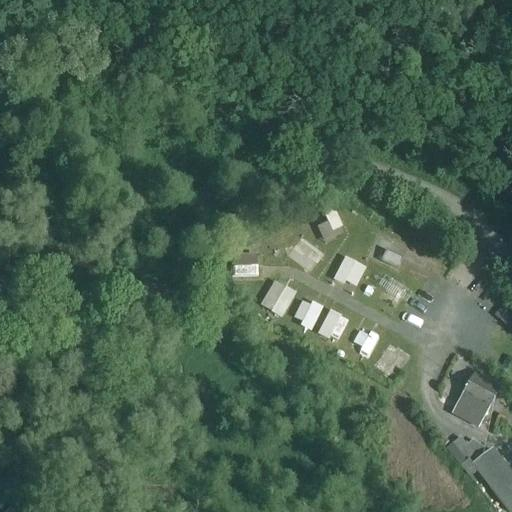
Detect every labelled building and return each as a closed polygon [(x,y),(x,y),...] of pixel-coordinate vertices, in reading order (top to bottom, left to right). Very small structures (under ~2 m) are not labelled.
[(289,255),(308,271),(323,253),(304,238),(289,255)] [(339,279),(359,287),(365,271),(346,262),(339,279)] [(381,297),(398,305),(406,289),(389,281),(381,297)] [(284,319),(297,293),(275,283),(262,308),(284,319)] [(302,302),(294,324),(314,331),(322,309),(302,302)] [(319,333),(339,343),(349,321),(329,312),(319,333)] [(370,354),(380,337),(363,327),(353,344),(370,354)] [(498,394),(472,380),(453,415),(478,429),(498,394)] [(467,448),(460,440),(452,447),(465,464),(469,461),(474,457),(467,448)] [(484,449),(473,443),(467,448),(474,457),(469,461),(473,467),(488,455),(484,449)] [(511,511),(511,477),(492,452),(488,455),(473,467),(507,511),(511,511)]
